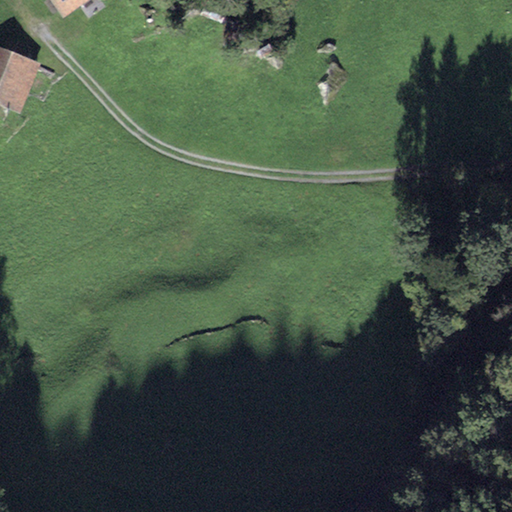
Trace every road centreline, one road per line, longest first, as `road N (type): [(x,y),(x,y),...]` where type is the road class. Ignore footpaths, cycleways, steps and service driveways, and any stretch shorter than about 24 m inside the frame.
road 1 (track): [(511,171),(325,177),(191,161),(126,125),(12,2)]
road 2 (track): [(511,248),(413,460),(351,511)]
